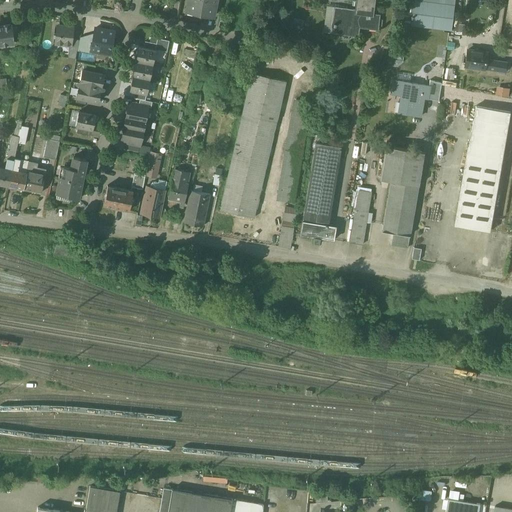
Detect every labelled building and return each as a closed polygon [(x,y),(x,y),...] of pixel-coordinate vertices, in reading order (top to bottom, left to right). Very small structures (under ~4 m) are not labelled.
[(216,0),(187,0),(186,11),(187,11),(187,10),(193,11),(193,12),(213,17),(216,0)] [(356,0),(356,9),(355,14),(369,15),(369,14),(371,0),(356,0)] [(455,0),(406,0),(404,24),(451,30),(453,13),(455,0)] [(356,9),(336,7),(333,31),(357,34),(358,26),(377,29),(379,15),(369,14),(369,15),(355,14),(356,9)] [(460,14),(453,13),(451,30),(458,31),(459,24),(460,14)] [(10,24),(0,25),(0,45),(13,44),(10,24)] [(71,45),(73,27),(57,26),(55,43),(71,45)] [(114,32),(95,28),(92,40),(91,49),(91,50),(110,53),(112,41),(114,40),(115,37),(114,35),(114,32)] [(92,40),(80,37),(77,51),(90,54),(91,50),(91,49),(92,40)] [(163,40),(157,38),(156,44),(155,50),(156,50),(161,51),(163,40)] [(169,41),(163,40),(161,51),(167,52),(169,41)] [(156,44),(145,41),(144,47),(155,50),(156,44)] [(144,47),(138,46),(135,61),(153,65),(156,50),(155,50),(144,47)] [(395,48),(383,47),(381,65),(393,66),(395,48)] [(184,62),(194,63),(195,50),(186,48),(184,62)] [(486,53),(467,50),(465,66),(484,69),(484,68),(485,60),(486,53)] [(505,63),(485,60),(484,68),(504,71),(505,63)] [(153,65),(135,61),(132,76),(150,79),(153,65)] [(95,66),(84,63),(83,69),(94,72),(95,66)] [(83,69),(76,98),(77,98),(76,102),(85,104),(86,100),(97,103),(103,74),(94,72),(83,69)] [(286,81),(252,73),(249,83),(283,91),(286,81)] [(150,79),(132,76),(129,91),(135,92),(146,94),(150,79)] [(429,86),(393,80),(391,92),(402,94),(398,112),(421,116),(424,98),(427,99),(429,86)] [(441,83),(430,80),(429,86),(427,99),(438,101),(441,83)] [(283,91),(249,83),(222,200),(256,208),(283,91)] [(230,90),(217,87),(215,96),(228,99),(230,90)] [(11,95),(2,91),(0,95),(0,100),(7,104),(11,95)] [(146,94),(135,92),(133,98),(145,100),(146,94)] [(67,96),(60,95),(58,105),(64,107),(67,96)] [(311,102),(296,99),(279,196),(293,199),(311,102)] [(148,107),(129,103),(126,117),(145,121),(148,107)] [(511,112),(475,106),(455,225),(491,231),(511,112)] [(96,115),(79,112),(78,112),(75,127),(78,127),(89,130),(93,131),(93,130),(92,130),(95,116),(96,116),(95,116),(96,115)] [(145,121),(126,117),(124,127),(143,131),(145,121)] [(28,127),(21,126),(18,143),(24,144),(28,127)] [(89,130),(78,127),(76,133),(88,136),(89,130)] [(143,131),(124,127),(121,141),(140,145),(143,131)] [(15,128),(13,136),(12,136),(5,169),(12,170),(14,159),(18,143),(17,143),(20,129),(15,128)] [(59,141),(47,139),(43,157),(56,160),(59,141)] [(341,147),(316,142),(302,220),(328,224),(341,147)] [(385,146),(378,145),(377,154),(384,155),(385,146)] [(423,152),(385,146),(384,155),(380,179),(390,181),(382,231),(393,233),(409,235),(423,152)] [(159,157),(151,155),(147,175),(154,177),(159,157)] [(64,167),(62,177),(60,176),(56,193),(70,196),(69,198),(78,200),(86,160),(73,157),(71,168),(64,167)] [(14,159),(12,170),(9,186),(23,189),(26,173),(28,162),(14,159)] [(37,163),(28,162),(26,173),(23,189),(41,193),(45,174),(46,170),(36,168),(37,163)] [(5,169),(0,167),(0,184),(9,186),(12,170),(5,169)] [(146,171),(135,168),(133,181),(143,183),(146,171)] [(187,173),(174,170),(168,199),(180,201),(180,204),(184,205),(188,183),(185,183),(187,173)] [(143,183),(133,181),(131,187),(142,190),(143,183)] [(133,191),(107,186),(103,205),(129,211),(133,191)] [(164,191),(147,187),(141,213),(158,217),(164,191)] [(210,194),(190,190),(184,222),(203,226),(210,194)] [(371,192),(358,190),(355,210),(367,212),(371,192)] [(256,208),(222,200),(220,209),(220,210),(254,218),(254,217),(256,208)] [(297,209),(285,207),(282,227),(294,229),(297,209)] [(367,212),(355,210),(349,243),(362,246),(367,212)] [(328,224),(302,220),(300,234),(313,237),(312,243),(319,244),(320,238),(334,240),(336,226),(328,224)] [(234,225),(224,222),(222,229),(232,232),(234,225)] [(294,229),(282,227),(278,247),(290,249),(294,229)] [(409,235),(393,233),(391,246),(407,248),(409,235)] [(504,279),(511,239),(486,235),(479,275),(504,279)] [(87,251),(57,245),(55,253),(85,260),(87,251)] [(421,249),(413,247),(412,259),(419,260),(421,249)] [(36,511),(116,511),(121,490),(90,485),(86,508),(61,504),(60,510),(38,506),(36,511)] [(168,511),(172,490),(163,488),(159,511),(168,511)] [(229,511),(232,499),(172,490),(168,511),(229,511)] [(229,511),(261,511),(262,505),(232,499),(229,511)] [(479,511),(481,505),(448,499),(446,511),(479,511)]
